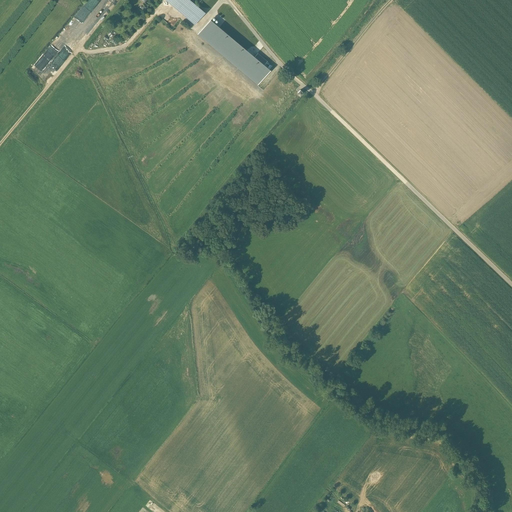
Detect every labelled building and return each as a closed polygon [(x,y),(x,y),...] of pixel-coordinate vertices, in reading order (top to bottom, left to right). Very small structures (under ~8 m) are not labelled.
[(186,0),(167,0),(194,24),(203,14),(186,0)] [(214,24),(218,19),(213,15),(209,20),(214,24)] [(174,16),(168,23),(173,27),(179,20),(174,16)] [(208,20),(196,34),(257,84),(272,65),(257,52),(253,57),(208,20)] [(44,54),(34,66),(38,69),(39,67),(41,68),(49,58),(44,54)] [(347,498),(343,501),(352,510),(356,507),(347,498)]
